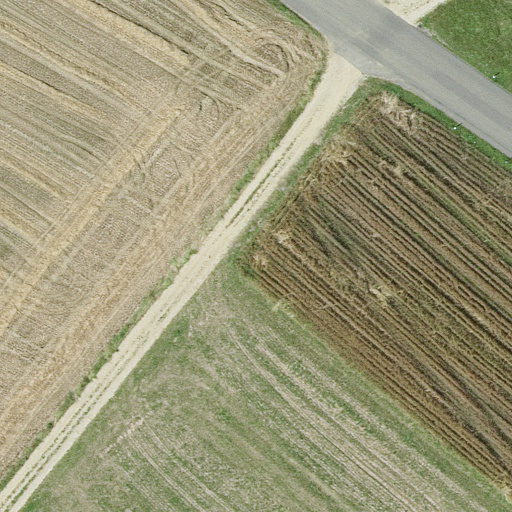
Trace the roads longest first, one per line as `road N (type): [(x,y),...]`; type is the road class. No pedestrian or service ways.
road 1 (track): [(429,0),(378,33),(114,395),(17,511)]
road 2 (tertiary): [(511,125),(329,0)]
